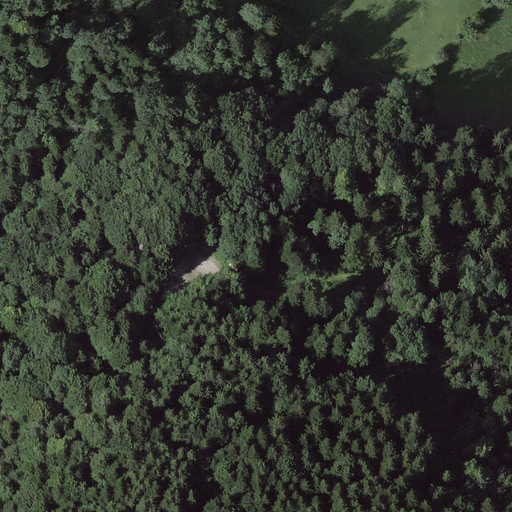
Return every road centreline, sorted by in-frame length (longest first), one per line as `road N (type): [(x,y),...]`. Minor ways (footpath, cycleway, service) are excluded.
road 1 (track): [(511,412),(477,375),(325,296),(272,294),(203,264)]
road 2 (track): [(511,280),(472,269),(310,282),(272,294)]
